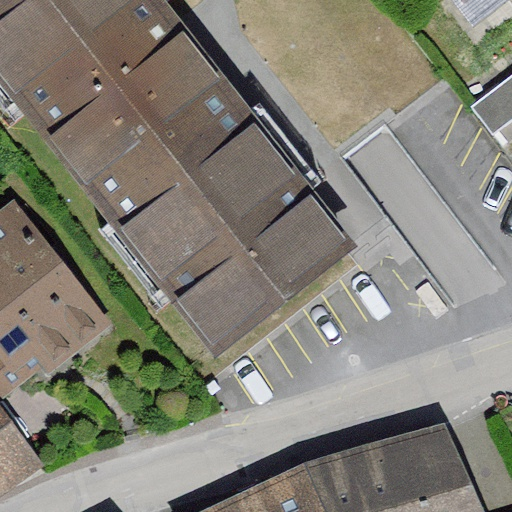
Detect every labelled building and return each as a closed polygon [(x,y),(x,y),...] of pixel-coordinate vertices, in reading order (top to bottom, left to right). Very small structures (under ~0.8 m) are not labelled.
[(145,0),(0,0),(0,84),(204,347),(337,245),(145,0)] [(511,0),(454,0),(482,36),(511,12),(511,0)] [(0,413),(116,337),(18,221),(0,234),(0,413)] [(0,499),(0,500),(34,474),(0,430),(0,499)] [(490,511),(454,439),(311,481),(324,511),(490,511)] [(324,511),(311,481),(240,511),(324,511)]
